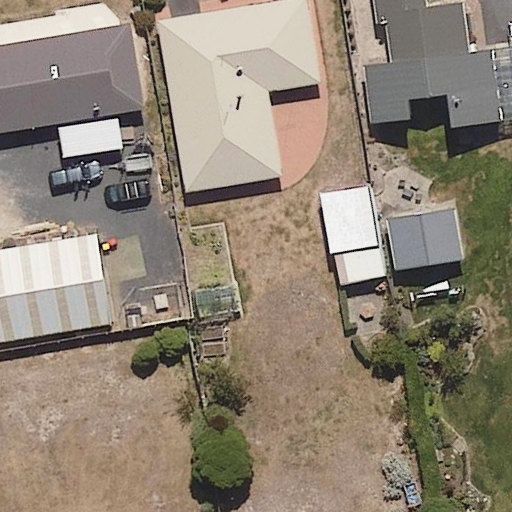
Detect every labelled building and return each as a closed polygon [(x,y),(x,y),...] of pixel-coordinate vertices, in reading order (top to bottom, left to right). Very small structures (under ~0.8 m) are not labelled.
[(435,13),(433,0),(381,0),(387,53),(371,55),(378,128),(421,124),(420,105),(459,101),(462,131),(511,125),(511,56),(477,60),(472,9),(435,13)] [(275,95),(327,86),(313,2),(167,25),(194,195),(288,180),(275,95)] [(123,117),(151,113),(138,29),(0,51),(0,136),(65,126),(70,161),(128,151),(123,117)] [(343,287),(390,280),(375,188),(328,195),(343,287)] [(403,274),(469,264),(462,213),(395,223),(403,274)] [(0,339),(1,346),(118,327),(104,237),(0,253),(0,339)]
